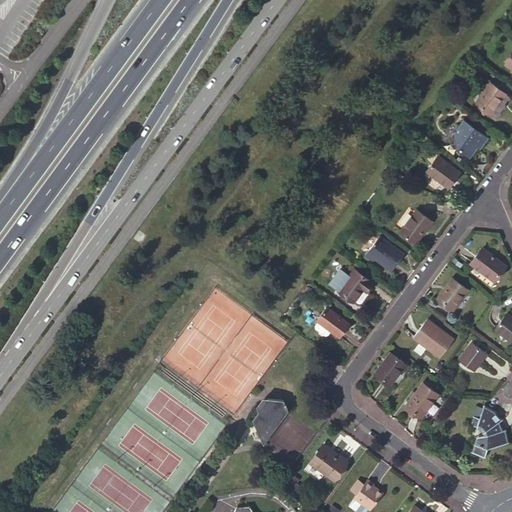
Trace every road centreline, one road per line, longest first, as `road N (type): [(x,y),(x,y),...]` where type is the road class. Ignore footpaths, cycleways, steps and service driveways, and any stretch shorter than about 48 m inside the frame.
road 1 (residential): [(488,510),(349,409),(342,393),(485,193)]
road 2 (tertiary): [(48,309),(276,0)]
road 3 (trunk): [(48,309),(58,269),(228,0)]
road 4 (trunk): [(0,260),(191,0)]
road 5 (trunk): [(160,0),(34,171)]
road 6 (trunk): [(107,0),(34,171)]
road 7 (unclassified): [(85,0),(0,114)]
